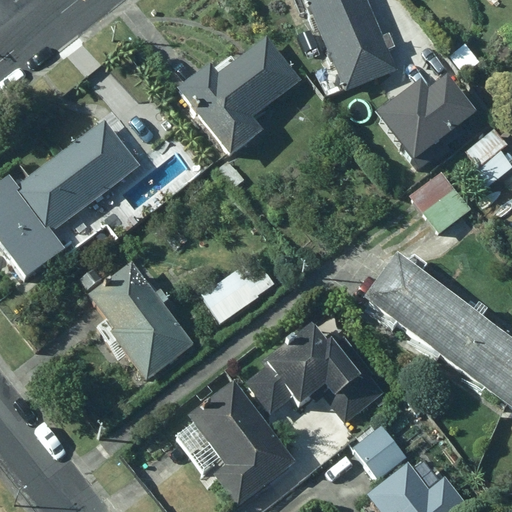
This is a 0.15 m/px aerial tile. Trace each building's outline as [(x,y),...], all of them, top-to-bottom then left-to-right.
[(369,18),(361,0),(301,0),(319,40),(369,18)] [(393,74),(369,18),(319,40),(343,96),(393,74)] [(297,85),(263,41),(212,79),(207,72),(176,95),(225,159),(258,136),(248,122),(297,85)] [(477,65),(462,48),(447,61),(462,78),(477,65)] [(480,115),(442,68),(380,117),(418,164),(480,115)] [(99,126),(54,163),(88,207),(135,169),(99,126)] [(509,171),(499,156),(464,179),(478,197),(509,171)] [(47,240),(88,207),(54,163),(13,197),(2,183),(0,185),(0,260),(19,284),(57,253),(47,240)] [(469,213),(440,175),(406,201),(435,239),(469,213)] [(405,339),(438,294),(389,259),(356,305),(405,339)] [(215,326),(269,287),(255,267),(238,279),(234,275),(198,301),(215,326)] [(146,382),(188,349),(126,271),(84,305),(146,382)] [(453,373),(487,330),(438,294),(405,339),(453,373)] [(312,330),(241,386),(268,419),(287,403),(293,411),(314,395),(343,432),(389,396),(343,338),(328,350),(312,330)] [(502,407),(511,394),(511,347),(487,330),(453,373),(502,407)] [(288,466),(226,386),(179,423),(217,472),(207,480),(231,511),(288,466)] [(511,414),(511,394),(502,407),(511,414)] [(400,460),(377,431),(349,453),(373,482),(400,460)] [(464,511),(438,473),(418,488),(407,472),(364,501),(373,511),(464,511)]
